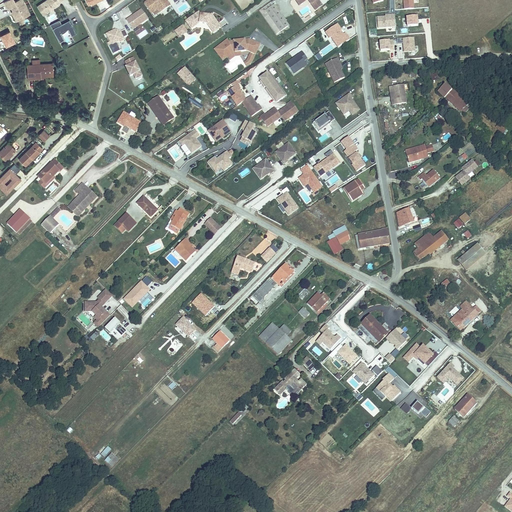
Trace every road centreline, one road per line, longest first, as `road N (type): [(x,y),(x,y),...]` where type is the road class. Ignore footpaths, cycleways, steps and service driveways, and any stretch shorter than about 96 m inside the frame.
road 1 (unclassified): [(93,129),(371,282)]
road 2 (residential): [(397,271),(358,1)]
road 3 (unknown): [(294,240),(181,364),(192,383),(224,350)]
road 4 (residential): [(265,100),(255,71),(358,1)]
road 5 (unclassified): [(407,303),(511,390)]
